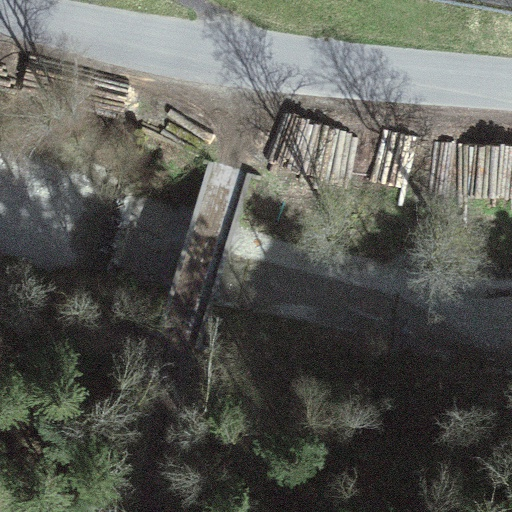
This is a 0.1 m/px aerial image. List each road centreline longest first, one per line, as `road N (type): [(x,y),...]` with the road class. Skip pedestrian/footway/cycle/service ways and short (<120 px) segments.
road 1 (unclassified): [(0,5),(156,39),(511,80)]
road 2 (track): [(138,511),(263,51)]
